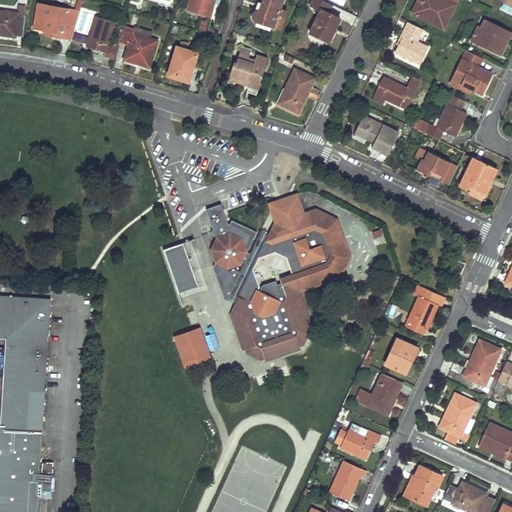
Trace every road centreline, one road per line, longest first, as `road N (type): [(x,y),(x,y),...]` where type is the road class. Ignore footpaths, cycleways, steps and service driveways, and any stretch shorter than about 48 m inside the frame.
road 1 (residential): [(0,63),(60,71),(304,144)]
road 2 (residential): [(304,144),(495,238)]
road 3 (residential): [(304,144),(376,0)]
road 4 (residential): [(462,310),(402,433)]
road 5 (residential): [(511,484),(402,433)]
